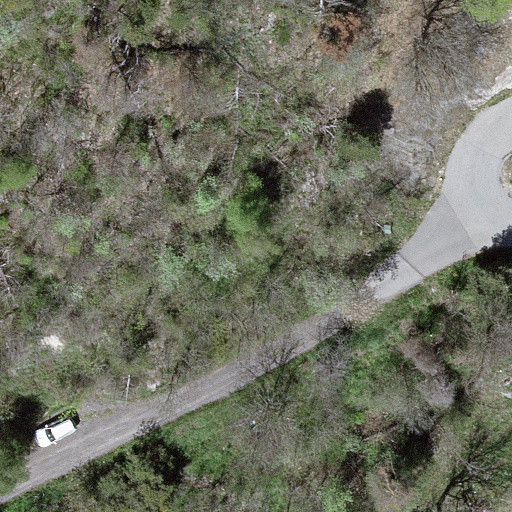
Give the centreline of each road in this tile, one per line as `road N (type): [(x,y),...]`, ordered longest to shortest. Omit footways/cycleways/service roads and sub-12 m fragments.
road 1 (track): [(483,212),(344,312),(0,490)]
road 2 (unclassified): [(511,223),(483,212),(472,188),(488,139),(511,116)]
